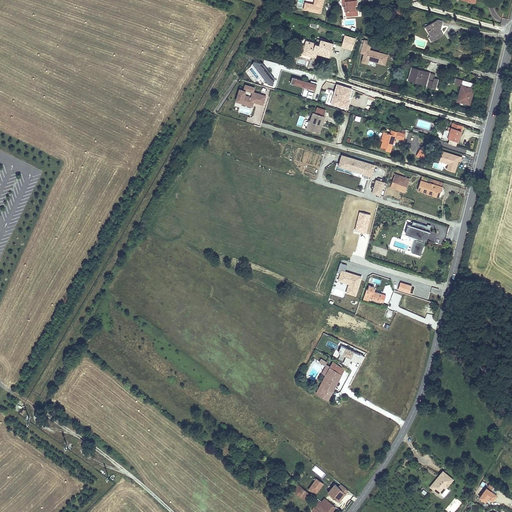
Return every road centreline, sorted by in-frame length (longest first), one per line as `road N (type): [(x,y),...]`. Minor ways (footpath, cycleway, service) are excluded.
road 1 (tertiary): [(351,511),(418,401),(511,33)]
road 2 (track): [(31,404),(258,0)]
road 3 (track): [(136,249),(38,409)]
road 4 (unknown): [(475,182),(344,146),(348,121),(335,112)]
road 5 (track): [(171,511),(107,455),(31,404)]
